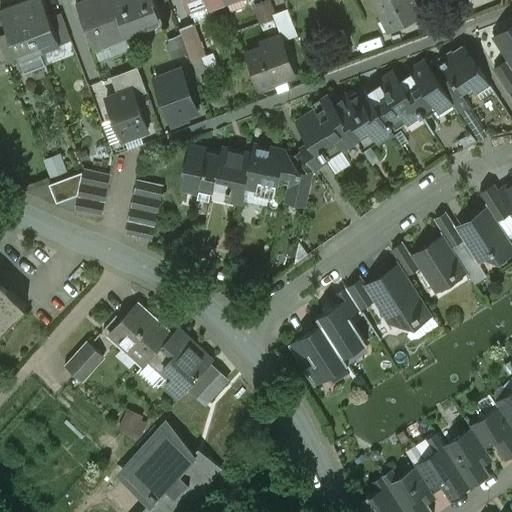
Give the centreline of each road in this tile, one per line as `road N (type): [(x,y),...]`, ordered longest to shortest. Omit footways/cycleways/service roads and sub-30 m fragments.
road 1 (residential): [(237,344),(354,249),(464,175),(511,153)]
road 2 (residential): [(0,205),(109,249),(179,289),(237,344)]
road 3 (residential): [(237,344),(307,435),(336,511)]
